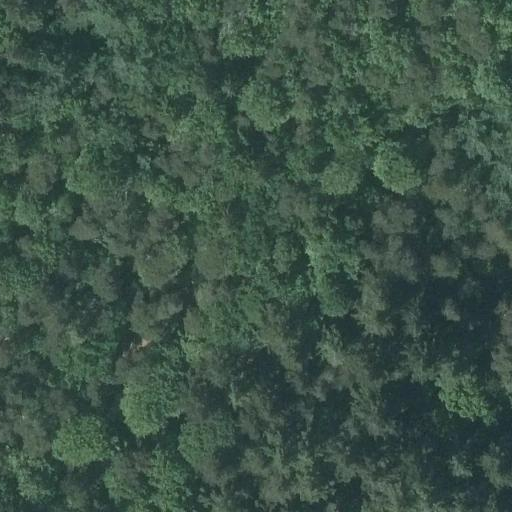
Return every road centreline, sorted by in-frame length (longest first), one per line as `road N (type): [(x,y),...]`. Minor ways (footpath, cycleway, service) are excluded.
road 1 (track): [(473,0),(0,401)]
road 2 (track): [(340,113),(511,276)]
road 3 (track): [(212,0),(337,115)]
